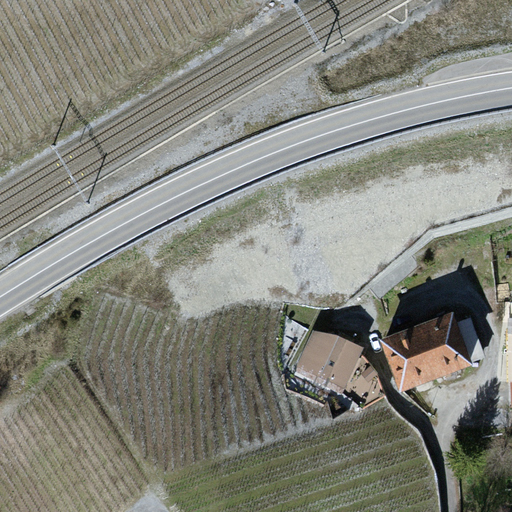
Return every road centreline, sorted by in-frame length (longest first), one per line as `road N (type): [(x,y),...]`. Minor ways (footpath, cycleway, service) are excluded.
road 1 (primary): [(511,88),(325,133),(202,183)]
road 2 (primary): [(202,183),(0,297)]
